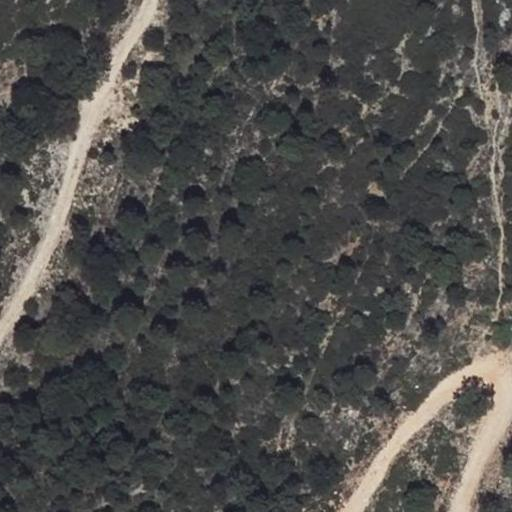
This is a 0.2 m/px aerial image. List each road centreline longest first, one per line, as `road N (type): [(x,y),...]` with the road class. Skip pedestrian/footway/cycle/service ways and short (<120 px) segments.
road 1 (track): [(460,511),(504,396),(503,372),(479,366),(433,388),(342,511)]
road 2 (track): [(0,332),(21,305),(93,97),(151,0)]
